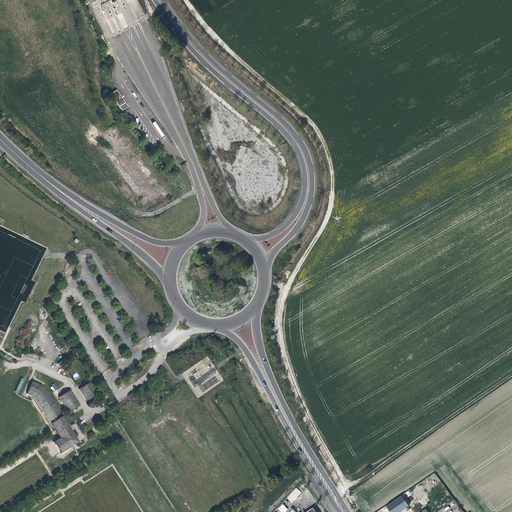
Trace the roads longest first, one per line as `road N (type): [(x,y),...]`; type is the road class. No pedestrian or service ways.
road 1 (track): [(345,485),(288,377),(276,334),(282,295),(328,216),(331,171),(315,127),(209,34),(183,0)]
road 2 (motorway): [(265,275),(310,205),(306,150),(283,118),(210,58),(163,0)]
road 3 (motorway): [(155,0),(190,46),(285,130),(297,153),(298,201),(272,233),(249,241)]
road 4 (motorway): [(101,0),(187,156),(204,202),(203,233)]
road 5 (motorway): [(233,233),(124,0)]
road 6 (track): [(331,493),(511,374)]
road 7 (secondary): [(219,322),(248,350),(327,488)]
road 8 (secondary): [(327,488),(265,360),(254,306)]
road 9 (primary): [(51,182),(136,246),(173,286)]
road 10 (primary): [(193,237),(148,238),(51,182)]
